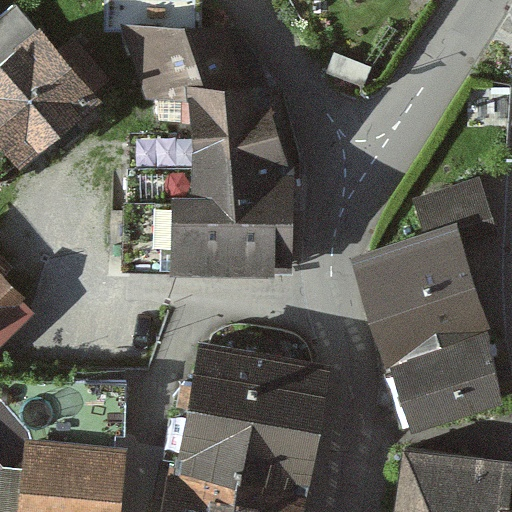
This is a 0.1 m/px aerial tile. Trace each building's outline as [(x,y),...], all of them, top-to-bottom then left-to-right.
[(191,30),(191,0),(99,0),(99,28),(124,29),(191,30)] [(0,7),(0,58),(33,32),(9,1),(0,7)] [(211,31),(191,30),(124,29),(145,91),(159,91),(163,134),(129,135),(128,166),(121,166),(121,168),(194,168),(278,167),(256,91),(232,91),(224,68),(248,60),(226,26),(211,31)] [(48,51),(33,32),(0,58),(0,160),(83,93),(81,91),(97,77),(65,37),(48,51)] [(275,265),(278,167),(194,168),(121,168),(119,262),(275,265)] [(360,252),(356,259),(389,365),(481,331),(442,226),(478,217),(467,183),(410,202),(420,233),(360,252)] [(0,331),(18,313),(21,310),(7,295),(10,292),(0,282),(0,331)] [(481,331),(389,365),(411,427),(500,395),(481,331)] [(184,382),(175,393),(163,459),(179,462),(297,483),(319,364),(200,342),(197,360),(199,360),(195,384),(184,382)] [(24,428),(122,433),(125,412),(113,388),(64,385),(64,386),(28,383),(24,428)] [(496,511),(502,459),(397,447),(388,511),(496,511)] [(25,448),(24,470),(20,511),(101,511),(107,458),(25,448)] [(291,511),(297,483),(179,462),(169,511),(291,511)] [(0,511),(20,511),(24,470),(0,469),(0,511)]
